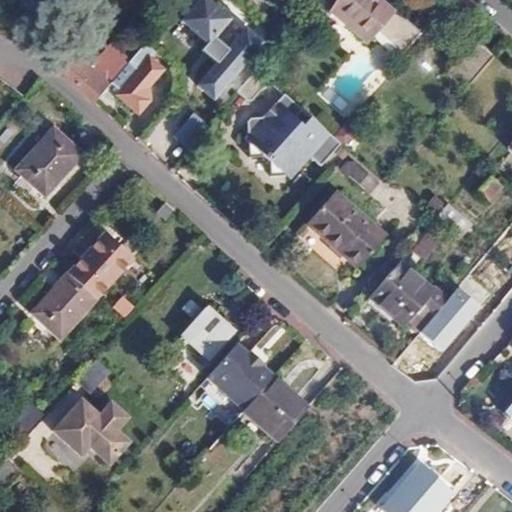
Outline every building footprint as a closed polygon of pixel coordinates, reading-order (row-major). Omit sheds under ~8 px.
[(230,22),(203,0),(183,25),(208,47),(202,54),(217,66),(199,89),(215,103),(263,46),(246,32),(229,52),(215,41),(230,22)] [(310,22),(319,30),(331,16),(365,45),(376,33),(402,55),(419,36),(393,13),(390,16),(371,0),(344,0),(333,13),(324,5),(310,22)] [(124,58),(102,39),(92,51),(114,70),(124,58)] [(466,94),(495,61),(475,44),(446,77),(466,94)] [(132,64),(109,92),(103,99),(109,104),(118,93),(121,96),(118,99),(140,118),(151,105),(148,91),(163,74),(150,64),(156,57),(145,48),(132,64)] [(69,58),(56,71),(87,99),(96,107),(103,99),(109,92),(69,58)] [(256,74),(236,97),(249,108),(269,85),(256,74)] [(316,164),(336,141),(278,92),(267,104),(269,111),(265,115),(258,116),(246,116),(243,120),(246,157),(262,157),(266,160),(267,175),(283,173),(302,152),(316,164)] [(267,104),(258,116),(265,115),(269,111),(267,104)] [(174,138),(190,151),(209,129),(194,116),(174,138)] [(511,130),(497,148),(511,160),(511,130)] [(80,157),(52,133),(19,172),(46,196),(80,157)] [(367,193),(377,182),(348,159),(339,171),(367,193)] [(484,163),(474,174),(481,179),(491,168),(484,163)] [(493,193),(483,184),(473,196),(483,205),(493,193)] [(305,229),(329,251),(356,220),(334,198),(305,229)] [(356,220),(329,251),(354,275),(381,244),(356,220)] [(408,251),(421,263),(439,244),(426,232),(408,251)] [(105,237),(70,276),(96,299),(131,260),(105,237)] [(400,326),(417,341),(446,307),(427,292),(425,295),(393,268),(364,301),(397,329),(400,326)] [(96,299),(70,276),(34,315),(61,338),(96,299)] [(364,301),(358,308),(391,336),(397,329),(364,301)] [(233,335),(205,310),(181,336),(210,362),(233,335)] [(235,349),(206,382),(241,416),(243,413),(270,383),(259,372),(261,370),(247,358),(246,359),(235,349)] [(408,359),(397,372),(412,384),(436,381),(408,359)] [(95,362),(75,383),(90,397),(110,375),(95,362)] [(279,444),(308,411),(272,380),(270,383),(243,413),(279,444)] [(511,402),(500,416),(511,425),(511,402)] [(22,430),(37,414),(25,403),(9,419),(22,430)] [(127,421),(109,406),(98,419),(80,403),(52,436),(81,460),(89,451),(110,468),(129,445),(115,435),(127,421)] [(432,511),(448,494),(419,468),(386,506),(392,511),(432,511)]
